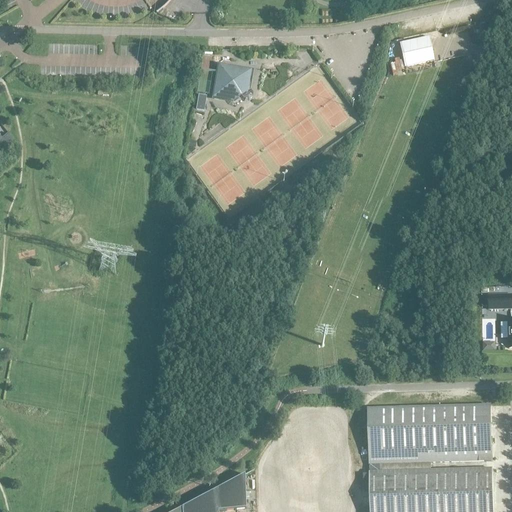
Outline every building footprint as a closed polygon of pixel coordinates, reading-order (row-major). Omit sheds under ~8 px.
[(429,38),(399,44),(405,68),(434,61),(429,38)] [(251,70),(218,65),(213,98),(229,100),(248,87),(251,70)] [(198,96),(196,111),(204,112),(206,97),(198,96)] [(14,141),(8,134),(1,140),(7,147),(14,141)] [(511,309),(511,295),(489,297),(489,310),(511,309)] [(491,407),(368,410),(370,465),(492,462),(491,407)] [(370,511),(493,511),(492,469),(369,473),(370,511)] [(216,491),(217,511),(223,511),(246,510),(245,475),(216,491)] [(217,511),(216,491),(181,509),(181,511),(217,511)]
